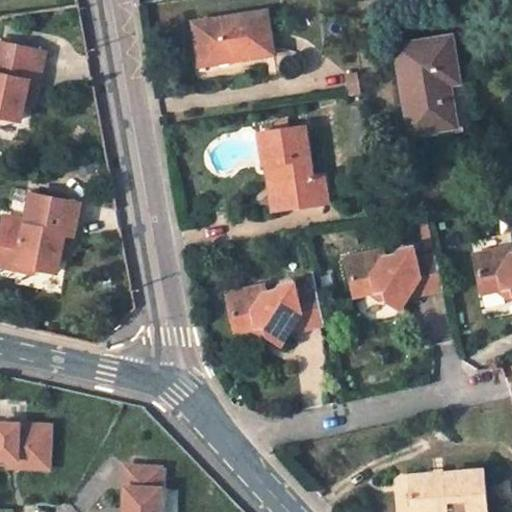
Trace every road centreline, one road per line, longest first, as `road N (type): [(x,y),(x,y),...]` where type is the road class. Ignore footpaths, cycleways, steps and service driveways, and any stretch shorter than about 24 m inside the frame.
road 1 (unclassified): [(171,385),(170,334),(110,0)]
road 2 (residential): [(220,438),(496,381)]
road 3 (unclassified): [(171,385),(0,344)]
